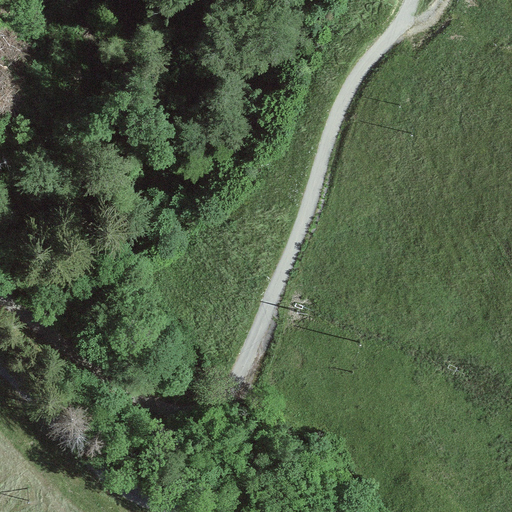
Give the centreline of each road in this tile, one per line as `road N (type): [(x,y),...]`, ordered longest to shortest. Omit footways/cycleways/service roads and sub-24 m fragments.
road 1 (unclassified): [(412,0),(340,103),(268,306),(219,405),(181,412),(146,401),(0,294)]
road 2 (unclassified): [(181,511),(110,474),(0,358)]
